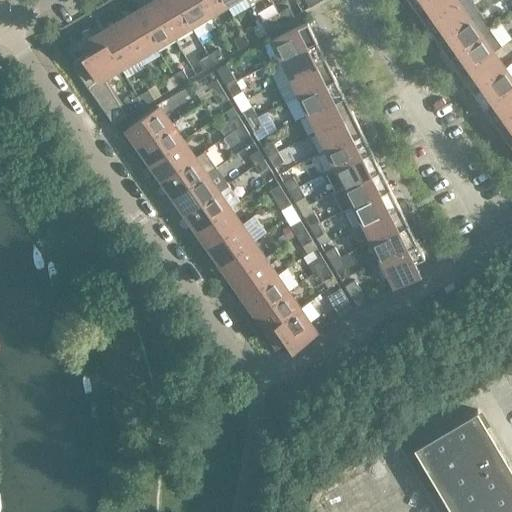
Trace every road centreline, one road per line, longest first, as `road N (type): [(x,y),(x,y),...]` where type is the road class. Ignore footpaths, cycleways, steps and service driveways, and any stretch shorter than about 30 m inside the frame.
road 1 (residential): [(261,377),(248,370),(1,23)]
road 2 (residential): [(261,377),(511,232)]
